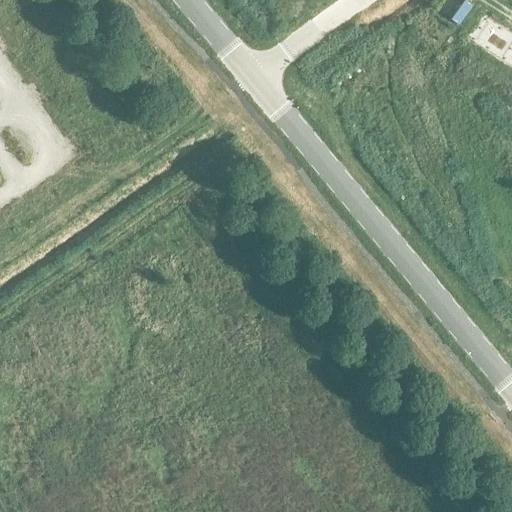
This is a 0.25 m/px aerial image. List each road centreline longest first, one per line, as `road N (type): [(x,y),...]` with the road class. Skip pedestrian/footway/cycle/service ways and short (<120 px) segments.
road 1 (tertiary): [(511,397),(251,77)]
road 2 (residential): [(251,77),(355,0)]
